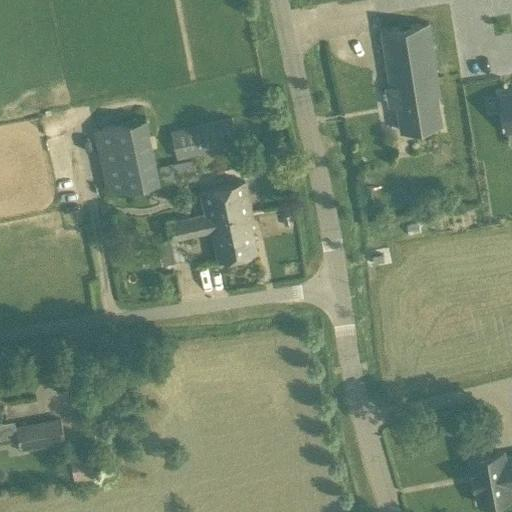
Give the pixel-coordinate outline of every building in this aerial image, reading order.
[(428,22),(381,30),(389,86),(387,86),(385,86),(388,104),(396,103),(400,129),(441,123),(436,96),(439,95),(428,22)] [(511,91),(502,93),(508,129),(511,127),(511,91)] [(237,146),(230,117),(171,130),(177,159),(237,146)] [(105,192),(157,182),(157,186),(197,178),(193,157),(155,165),(146,118),(92,129),(105,192)] [(254,223),(245,181),(199,191),(204,214),(166,222),(169,240),(211,231),(217,259),(256,251),(250,223),(254,223)] [(180,238),(169,241),(173,261),(184,259),(180,238)] [(128,248),(116,251),(119,261),(130,258),(128,248)] [(19,448),(64,440),(60,416),(14,424),(19,448)] [(469,456),(472,472),(470,472),(472,484),(474,484),(477,503),(510,497),(508,485),(511,484),(511,454),(502,456),(501,450),(469,456)] [(93,456),(71,459),(74,480),(75,483),(96,480),(96,476),(93,456)]
